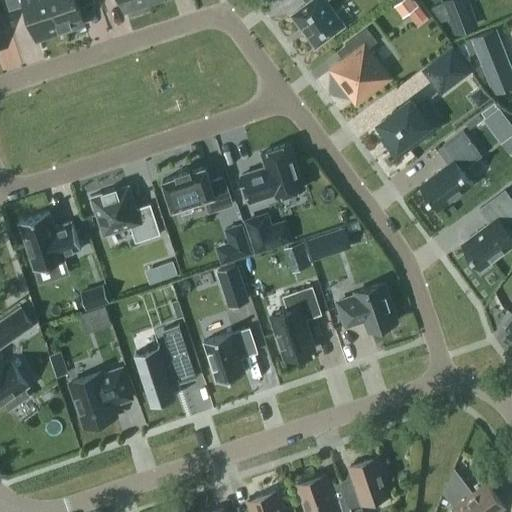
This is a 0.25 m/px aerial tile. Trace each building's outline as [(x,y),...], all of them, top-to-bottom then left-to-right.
[(60,30),(50,0),(6,0),(9,8),(24,3),(36,38),(60,30)] [(50,0),(60,30),(84,22),(76,0),(50,0)] [(148,1),(147,0),(121,0),(124,9),(148,1)] [(292,13),(315,46),(344,24),(326,0),(307,0),(308,1),(292,13)] [(402,17),(418,5),(413,0),(400,0),(394,5),(402,17)] [(449,17),(455,34),(476,26),(465,0),(448,0),(432,7),(441,20),(449,17)] [(352,53),(332,68),(356,100),(388,76),(367,47),(377,39),(367,26),(345,43),(352,53)] [(511,85),(511,68),(495,27),(464,39),(470,53),(476,51),(493,93),(511,85)] [(421,68),(441,93),(471,70),(452,45),(421,68)] [(386,130),(381,134),(397,154),(417,139),(413,134),(428,123),(410,99),(380,122),(386,130)] [(511,121),(500,105),(499,106),(496,100),(482,111),(485,116),(484,117),(502,141),(511,133),(511,121)] [(438,147),(449,162),(419,184),(437,209),(473,183),(462,168),(481,154),(462,129),(438,147)] [(249,202),(274,194),(275,197),(304,188),(289,143),(261,153),(265,167),(241,175),(249,202)] [(205,165),(204,165),(191,170),(190,167),(176,171),(177,174),(164,179),(164,178),(162,179),(163,180),(172,206),(171,206),(172,208),(173,207),(204,197),(209,211),(233,203),(224,175),(210,180),(205,166),(206,166),(205,165)] [(160,233),(150,202),(135,207),(128,185),(117,189),(116,186),(102,191),(89,196),(94,210),(96,209),(104,233),(130,224),(135,241),(160,233)] [(479,268),(511,243),(511,237),(503,225),(511,218),(511,201),(504,190),(478,209),(489,223),(461,244),(479,268)] [(54,224),(48,208),(18,218),(34,266),(64,256),(63,251),(80,245),(72,219),(54,224)] [(265,215),(246,221),(256,250),(275,244),(265,215)] [(225,228),(235,259),(252,253),(242,222),(225,228)] [(313,259),(330,254),(323,233),(306,239),(313,259)] [(164,278),(178,274),(174,260),(160,264),(164,278)] [(248,297),(237,263),(218,269),(229,303),(248,297)] [(368,331),(395,322),(381,280),(355,288),(357,291),(339,297),(347,320),(358,316),(357,314),(362,313),(368,331)] [(314,348),(314,345),(313,344),(304,317),(321,312),(312,285),(284,295),(288,308),(271,314),(286,357),(306,350),(313,348),(314,348)] [(97,290),(96,287),(81,292),(86,307),(109,300),(105,288),(97,290)] [(0,319),(0,344),(1,346),(32,324),(20,306),(0,319)] [(136,351),(134,352),(151,403),(152,402),(152,400),(174,392),(175,395),(176,394),(171,379),(178,376),(179,381),(180,380),(180,379),(195,374),(195,375),(197,375),(180,323),(179,323),(179,325),(164,330),(163,328),(162,329),(167,344),(161,346),(160,344),(158,344),(159,346),(137,354),(136,351)] [(257,350),(249,327),(233,332),(232,330),(204,340),(217,380),(245,371),(241,356),(257,350)] [(0,403),(4,401),(9,407),(28,394),(24,387),(28,384),(10,359),(6,361),(0,352),(0,403)] [(116,414),(112,403),(132,396),(122,366),(102,373),(101,371),(71,381),(85,424),(100,419),(101,422),(113,418),(112,415),(116,414)] [(354,476),(341,480),(350,507),(389,493),(377,455),(350,464),(354,476)] [(334,511),(336,511),(335,511),(351,511),(350,507),(341,480),(328,485),(324,473),(298,482),(307,509),(307,511),(334,511)] [(455,506),(459,511),(494,511),(504,505),(487,482),(455,506)] [(252,510),(246,511),(282,511),(275,490),(248,499),(252,510)]
